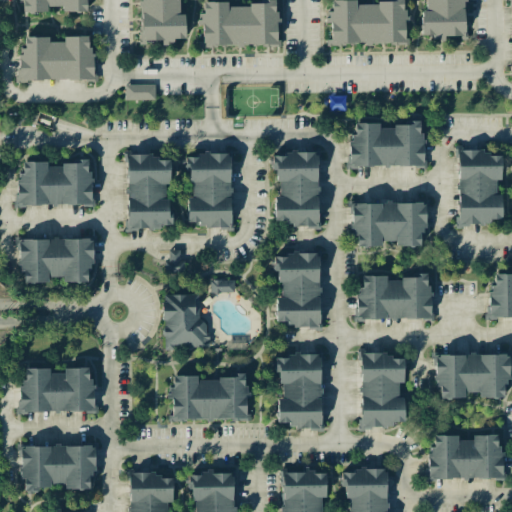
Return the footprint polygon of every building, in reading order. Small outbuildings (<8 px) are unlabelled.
[(89,0),(18,0),(19,12),(46,12),(46,6),(61,6),(61,11),(90,11),(89,0)] [(184,41),(184,14),(179,14),(179,0),(140,0),(141,42),(184,41)] [(276,46),(276,12),(273,12),(273,0),(259,0),(259,5),(226,5),(226,2),(201,2),(201,23),(200,23),(200,46),(276,46)] [(335,0),(329,0),(329,21),(328,21),(328,44),(405,43),(405,22),(407,22),(407,10),(402,10),(402,1),(355,2),(354,0),(335,0)] [(464,0),(422,0),(423,11),(420,11),(421,37),(465,37),(464,0)] [(93,80),(93,47),(87,47),(87,36),(63,36),(63,42),(48,42),(48,37),(19,37),(19,80),(93,80)] [(154,84),(124,84),(124,100),(153,100),(154,84)] [(423,167),(423,133),(418,133),(418,122),(393,122),(393,128),(378,128),(378,123),(349,123),(349,166),(423,167)] [(229,153),(195,153),(195,156),(184,157),(184,166),(189,166),(189,198),(186,198),(186,222),(197,221),(197,229),(230,228),(229,153)] [(275,225),(317,225),(316,153),(274,153),(275,225)] [(125,229),(171,229),(171,209),(165,209),(165,184),(168,184),(168,160),(153,160),(153,154),(125,154),(125,229)] [(91,205),(91,171),(86,171),(86,163),(46,163),(46,162),(16,162),(17,205),(91,205)] [(356,247),(380,246),(380,241),(394,241),(394,246),(419,246),(419,234),(426,234),(425,202),(350,204),(351,232),(355,232),(356,247)] [(23,283),(48,282),(47,277),(61,277),(61,282),(91,282),(91,239),(17,239),(17,268),(22,268),(23,283)] [(181,272),(180,250),(167,250),(168,261),(163,261),(163,273),(181,272)] [(275,326),(318,326),(317,253),(273,254),(273,265),(278,264),(278,297),(275,297),(275,326)] [(511,317),(511,273),(487,275),(488,318),(511,317)] [(209,293),(233,292),(233,279),(208,280),(209,293)] [(197,294),(162,295),(163,349),(206,348),(206,320),(198,320),(197,294)] [(359,353),(360,428),(392,427),(391,422),(403,422),(402,397),(397,397),(397,383),(402,383),(402,358),(387,359),(387,353),(359,353)] [(439,398),(463,398),(463,392),(477,392),(477,397),(502,397),(502,385),(509,385),(509,354),(433,355),(434,383),(439,383),(439,398)] [(276,427),(319,427),(319,355),(278,355),(278,398),(276,398),(276,427)] [(94,412),(94,379),(87,379),(87,367),(62,367),(62,373),(48,373),(48,368),(19,368),(19,412),(94,412)] [(246,420),(247,386),(243,386),(243,378),(196,377),(196,376),(170,375),(170,419),(246,420)] [(428,479),(500,478),(500,435),(471,435),(471,440),(456,441),(456,435),(428,436),(428,479)] [(92,446),(20,446),(20,493),(37,493),(37,488),(92,488),(92,446)] [(384,511),(385,469),(340,469),(340,481),(345,481),(345,511),(384,511)] [(280,472),(281,511),(322,511),(322,497),(325,497),(324,473),(309,473),(309,471),(280,472)] [(127,511),(169,511),(169,478),(155,478),(155,472),(128,472),(127,511)] [(232,511),(233,474),(191,473),(190,511),(232,511)]
